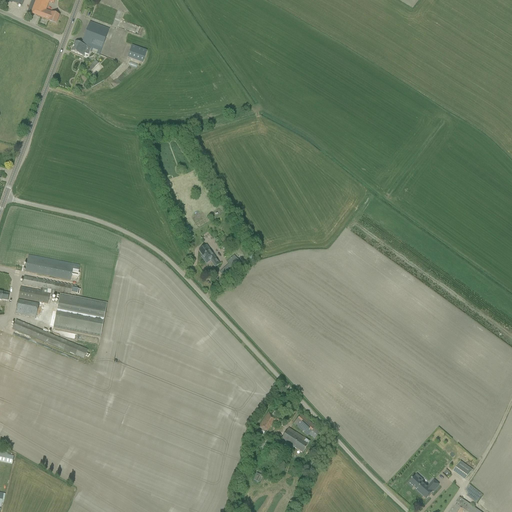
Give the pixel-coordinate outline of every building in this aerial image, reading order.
[(56,24),(59,16),(51,13),(52,12),(46,10),(49,2),(53,4),(54,0),(36,0),(35,2),(32,1),(27,13),(48,21),(56,24)] [(90,23),(81,45),(91,49),(90,52),(99,56),(109,30),(90,23)] [(71,52),(76,54),(83,57),(84,54),(88,55),(90,52),(91,49),(81,45),(75,43),(71,52)] [(147,51),(131,46),(127,58),(142,64),(147,51)] [(92,61),(86,68),(93,74),(99,67),(92,61)] [(0,131),(0,152),(9,154),(11,142),(13,142),(14,133),(0,131)] [(203,260),(206,264),(210,261),(215,268),(219,264),(206,246),(198,251),(204,260),(203,260)] [(28,255),(25,272),(70,281),(71,275),(79,277),(79,273),(78,273),(80,266),(28,255)] [(219,273),(225,279),(241,264),(234,255),(226,262),(228,264),(219,273)] [(76,287),(24,277),(22,285),(40,289),(55,292),(74,295),(76,287)] [(55,292),(40,289),(40,291),(20,288),(18,299),(48,304),(49,295),(54,295),(55,292)] [(0,300),(1,301),(1,300),(7,301),(8,294),(0,292),(0,300)] [(100,337),(107,303),(60,294),(53,328),(100,337)] [(15,314),(36,318),(38,304),(17,300),(15,314)] [(12,330),(83,359),(85,357),(88,350),(16,320),(12,330)] [(269,413),(259,426),(258,427),(263,431),(264,430),(267,432),(273,423),(276,425),(279,421),(276,419),(279,415),(273,410),(270,414),(269,413)] [(293,424),(307,436),(308,434),(314,439),(319,433),(314,429),(315,427),(301,415),(293,424)] [(282,440),(278,447),(279,448),(285,451),(285,450),(288,452),(289,451),(291,452),(293,447),(302,453),(307,446),(310,442),(303,438),(288,429),(285,433),(281,439),(282,440)] [(14,456),(0,453),(0,462),(12,465),(14,456)] [(307,470),(312,474),(317,465),(312,462),(307,470)] [(472,470),(460,462),(453,472),(465,480),(472,470)] [(259,484),(262,478),(256,476),(254,482),(259,484)] [(415,476),(409,483),(417,490),(417,491),(426,500),(433,492),(433,491),(439,485),(434,480),(428,487),(425,485),(425,486),(421,482),(423,480),(419,477),(417,480),(414,478),(415,476)] [(459,498),(449,511),(479,511),(473,508),(466,502),(459,498)]
